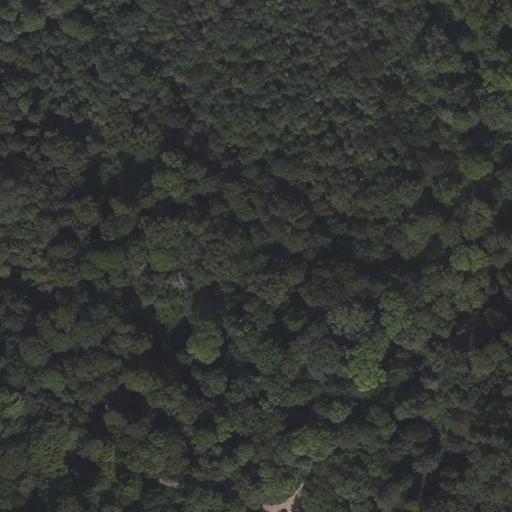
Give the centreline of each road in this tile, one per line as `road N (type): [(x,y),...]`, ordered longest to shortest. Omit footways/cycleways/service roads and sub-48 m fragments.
road 1 (track): [(511,142),(288,511)]
road 2 (track): [(271,511),(0,438)]
